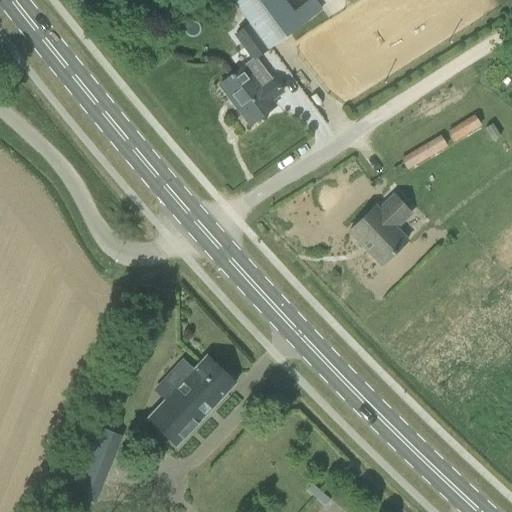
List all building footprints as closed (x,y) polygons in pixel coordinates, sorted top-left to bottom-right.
[(230,0),(249,25),(233,36),(253,63),(322,11),(314,0),(310,0),(294,12),(285,0),(230,0)] [(244,67),(219,86),(249,126),(275,107),(270,101),(282,92),(273,80),(261,88),(244,67)] [(474,115),(446,132),(453,143),(481,126),(474,115)] [(500,137),(492,125),(484,130),(492,142),(500,137)] [(407,171),(447,147),(440,135),(400,159),(407,171)] [(375,206),(346,233),(380,268),(409,241),(397,229),(412,215),(393,194),(377,209),(375,206)] [(176,447),(235,384),(233,382),(233,377),(229,373),(224,374),(206,356),(147,419),(176,447)]
